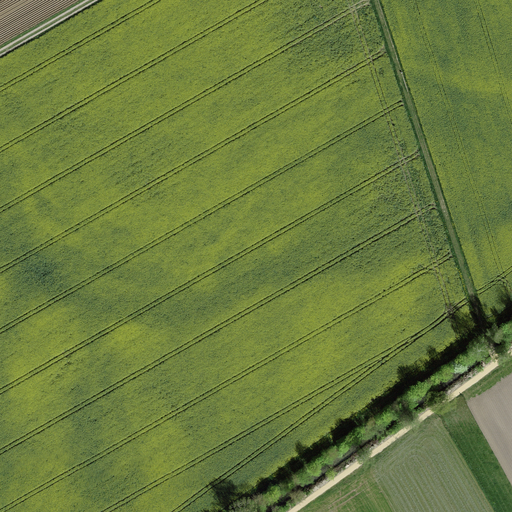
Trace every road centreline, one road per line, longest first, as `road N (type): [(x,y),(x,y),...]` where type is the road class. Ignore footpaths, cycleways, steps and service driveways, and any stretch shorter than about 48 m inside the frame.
road 1 (track): [(376,0),(496,362)]
road 2 (track): [(511,314),(239,511)]
road 3 (track): [(292,511),(511,351)]
